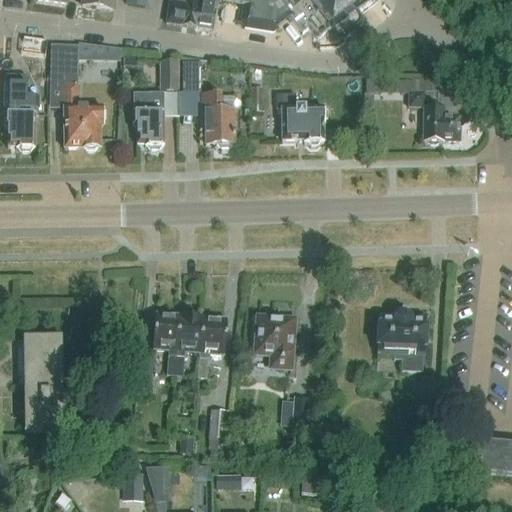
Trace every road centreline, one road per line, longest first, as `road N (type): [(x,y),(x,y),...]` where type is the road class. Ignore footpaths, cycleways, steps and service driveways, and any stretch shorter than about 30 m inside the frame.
road 1 (tertiary): [(511,202),(0,216)]
road 2 (unclassified): [(417,11),(349,60),(323,64),(0,21)]
road 3 (unclassified): [(511,148),(497,114),(417,11)]
